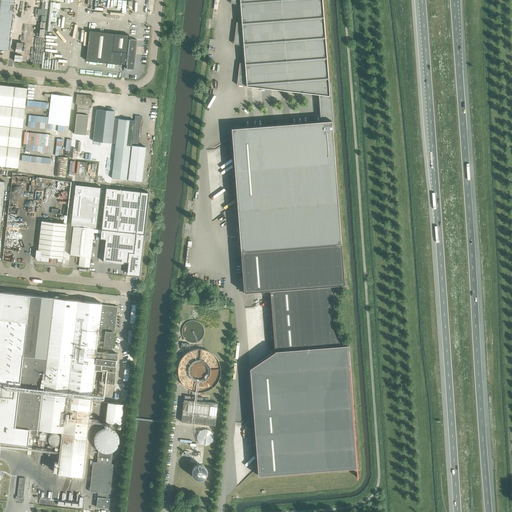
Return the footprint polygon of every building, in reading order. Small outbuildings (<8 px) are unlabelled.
[(0,0),(0,49),(8,50),(13,0),(0,0)] [(231,139),(229,141),(232,145),(230,147),(232,151),(230,153),(233,157),(230,158),(233,163),(231,164),(234,168),(231,170),(234,174),(232,176),(235,180),(232,182),(235,186),(233,187),(235,192),(233,193),(236,197),(234,199),(236,203),(240,251),(243,292),(270,290),(270,297),(268,299),(271,303),(268,304),(271,309),(269,310),(272,315),(269,316),(272,321),(270,322),(272,327),(270,328),(273,332),(270,334),(273,338),(271,340),(274,344),(271,345),(274,350),(274,351),(249,368),(253,411),(253,412),(253,417),(250,419),(253,422),(253,424),(251,426),(254,429),(254,431),(251,433),(254,437),(255,438),(252,441),(255,444),(255,445),(253,448),(256,451),(256,453),(253,455),(256,458),(256,460),(254,462),(257,465),(257,470),(257,471),(257,475),(358,468),(349,364),(348,343),(340,344),(339,343),(338,340),(336,338),(335,335),(334,332),(333,330),(332,327),(331,324),(330,321),(330,318),(330,315),(330,312),(330,309),(330,306),(330,303),(331,300),(332,297),(333,294),(334,291),(335,289),(336,286),(336,285),(344,284),(341,254),(342,254),(329,83),(329,82),(322,0),(230,0),(230,3),(240,5),(241,22),(236,22),(234,44),(243,45),(244,63),(239,63),(237,85),(246,86),(272,89),(286,86),(287,91),(318,95),(320,95),(322,121),(320,121),(231,128),(231,138),(231,139)] [(126,69),(134,70),(137,40),(129,39),(129,35),(89,31),(86,61),(127,65),(126,69)] [(0,85),(0,165),(18,168),(27,88),(0,85)] [(91,106),(92,96),(76,94),(75,105),(77,105),(74,134),(86,135),(89,106),(91,106)] [(51,95),(48,123),(68,126),(71,97),(51,95)] [(118,119),(112,178),(142,182),(145,147),(138,146),(141,116),(135,116),(135,121),(118,119)] [(73,226),(70,255),(80,256),(79,266),(89,267),(90,257),(93,232),(94,228),(97,229),(101,188),(75,185),(71,226),(73,226)] [(94,228),(93,232),(101,233),(100,239),(105,239),(103,262),(123,264),(123,262),(128,262),(130,262),(129,275),(139,276),(148,193),(141,192),(106,188),(101,229),(97,229),(94,228)] [(41,221),(38,250),(36,250),(35,257),(38,261),(48,262),(49,257),(62,259),(66,224),(41,221)] [(0,442),(13,444),(27,445),(29,428),(62,433),(61,441),(59,459),(57,474),(82,477),(94,370),(103,371),(101,383),(114,384),(115,372),(116,366),(115,366),(116,360),(117,360),(117,354),(103,352),(103,350),(102,348),(97,348),(97,345),(103,345),(103,348),(112,349),(114,330),(115,330),(118,307),(102,305),(102,304),(89,302),(90,298),(81,297),(80,301),(57,299),(57,297),(54,297),(53,298),(3,292),(3,290),(0,289),(0,442)] [(93,402),(100,403),(102,387),(99,386),(100,378),(96,377),(93,402)] [(183,399),(181,422),(215,426),(218,403),(203,402),(203,398),(192,397),(192,400),(183,399)] [(123,403),(107,401),(105,422),(121,424),(123,403)] [(98,450),(97,462),(111,464),(112,452),(110,452),(107,453),(104,453),(102,452),(101,452),(99,451),(98,450)] [(96,507),(108,508),(113,464),(111,464),(97,462),(93,462),(89,491),(98,492),(96,507)] [(192,476),(193,477),(194,478),(195,479),(197,480),(198,480),(200,480),(202,479),(203,479),(204,478),(205,476),(206,475),(206,473),(206,472),(206,470),(205,469),(204,467),(203,466),(202,466),(200,465),(198,465),(197,465),(195,466),(194,467),(193,468),(192,469),(192,471),(192,473),(192,474),(192,476)] [(19,478),(17,499),(23,500),(25,478),(19,478)]
